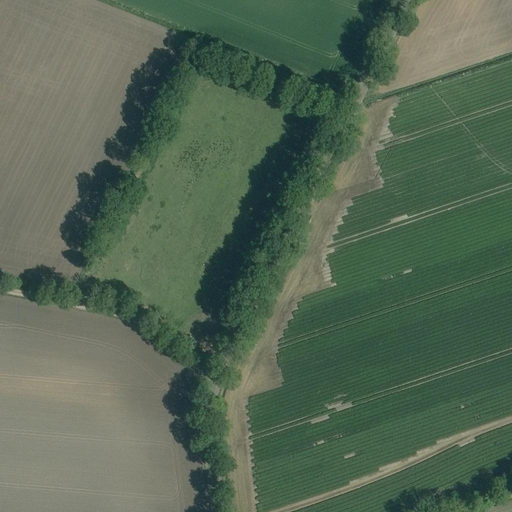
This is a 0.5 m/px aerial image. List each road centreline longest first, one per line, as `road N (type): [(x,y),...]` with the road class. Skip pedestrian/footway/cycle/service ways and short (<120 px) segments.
road 1 (tertiary): [(406,0),(215,380),(210,416),(219,511)]
road 2 (track): [(0,291),(132,318),(215,380)]
